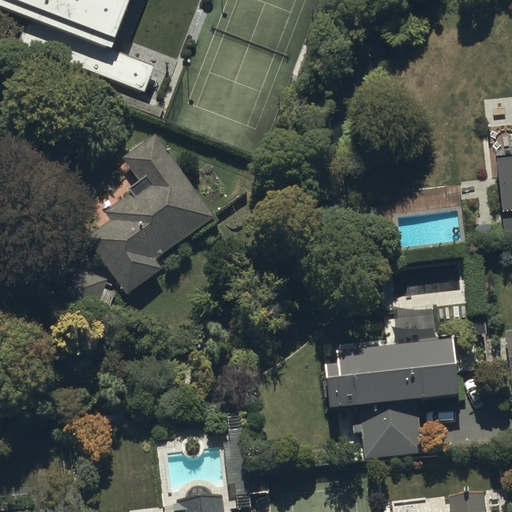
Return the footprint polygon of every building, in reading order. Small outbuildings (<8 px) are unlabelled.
[(0,0),(0,41),(143,96),(153,70),(113,54),(133,0),(0,0)] [(488,122),(439,152),(485,220),(499,209),(511,226),(511,98),(484,115),(488,122)] [(160,277),(153,266),(214,224),(155,140),(121,163),(138,187),(126,195),(130,200),(104,218),(108,225),(83,243),(124,302),(160,277)] [(62,271),(49,311),(88,324),(92,310),(107,315),(114,297),(103,293),(106,286),(62,271)] [(450,352),(334,362),(339,420),(359,418),(363,463),(419,458),(415,410),(455,406),(450,352)] [(481,511),(480,495),(445,499),(446,511),(481,511)]
